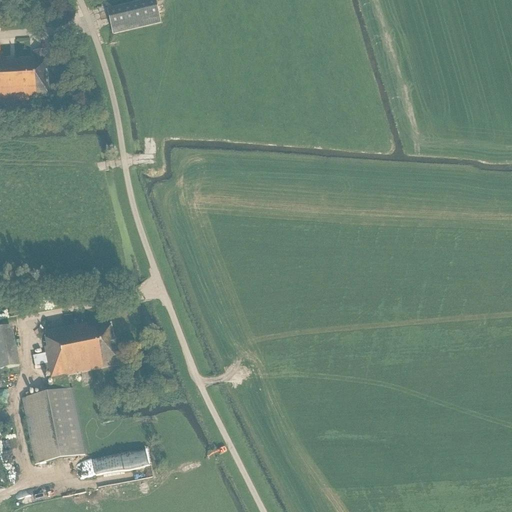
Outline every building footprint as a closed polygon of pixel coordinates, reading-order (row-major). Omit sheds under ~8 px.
[(113,35),(161,23),(155,0),(154,0),(107,11),(113,35)] [(0,103),(49,101),(46,52),(33,53),(34,62),(22,62),(22,61),(0,62),(0,60),(0,103)] [(0,328),(16,325),(14,316),(0,318),(0,328)] [(67,376),(119,366),(110,324),(100,326),(100,327),(88,330),(87,324),(44,333),(47,348),(44,348),(48,364),(45,365),(46,370),(49,370),(51,380),(54,394),(22,400),(35,464),(84,454),(71,390),(70,391),(67,376)] [(0,370),(7,369),(17,367),(19,367),(11,327),(0,329),(0,370)] [(155,475),(148,446),(128,450),(132,467),(123,468),(125,481),(155,475)]
